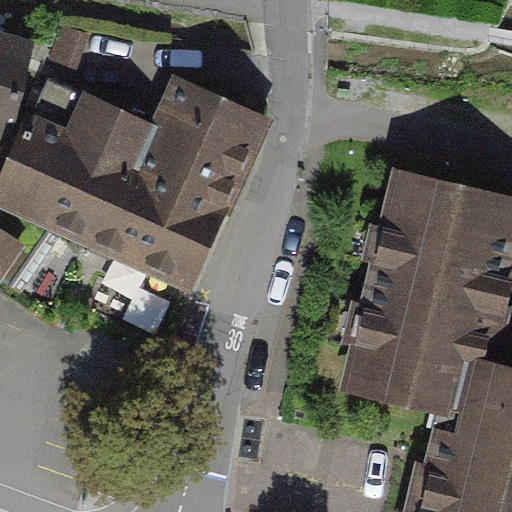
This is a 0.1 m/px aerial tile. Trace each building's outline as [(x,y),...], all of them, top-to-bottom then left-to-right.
[(42,53),(0,42),(0,106),(27,113),(42,53)] [(37,132),(4,206),(188,290),(266,118),(185,82),(141,179),(37,132)] [(347,388),(470,416),(511,230),(511,189),(398,164),(347,388)] [(0,299),(23,245),(0,235),(0,299)] [(447,511),(511,511),(511,374),(483,367),(447,511)]
